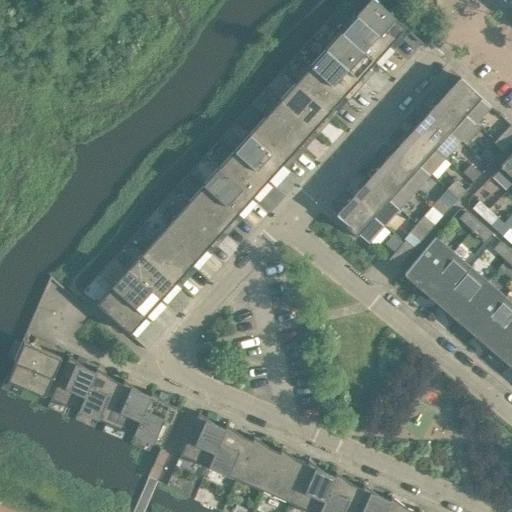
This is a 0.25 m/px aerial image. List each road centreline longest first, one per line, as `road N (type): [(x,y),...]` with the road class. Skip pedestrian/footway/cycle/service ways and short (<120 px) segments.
road 1 (residential): [(502,511),(203,387),(177,365),(170,351),(181,328),(277,222)]
road 2 (residential): [(511,412),(277,222)]
road 3 (residential): [(277,222),(463,23)]
